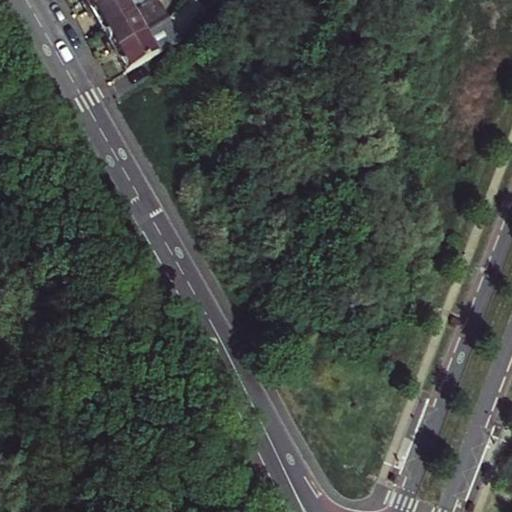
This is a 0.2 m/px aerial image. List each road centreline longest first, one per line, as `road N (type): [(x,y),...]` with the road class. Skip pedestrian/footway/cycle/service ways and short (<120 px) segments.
road 1 (tertiary): [(80,98),(196,294),(305,511)]
road 2 (residential): [(511,222),(399,511)]
road 3 (residential): [(443,511),(511,335)]
